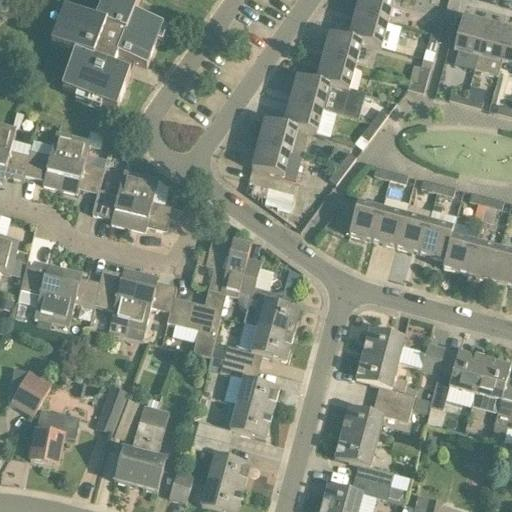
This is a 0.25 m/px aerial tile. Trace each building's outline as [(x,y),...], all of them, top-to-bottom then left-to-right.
[(131,66),(147,72),(163,30),(134,18),(141,1),(138,0),(105,0),(95,27),(65,15),(51,49),(75,58),(62,92),(117,113),(130,79),(126,77),(131,66)] [(360,0),(355,19),(388,28),(394,4),(380,0),(360,0)] [(349,44),(361,47),(381,52),(388,28),(355,19),(349,44)] [(478,61),(487,29),(463,22),(454,54),(478,61)] [(430,39),(439,42),(443,26),(435,23),(430,39)] [(498,81),(502,67),(511,35),(487,29),(478,61),(474,75),(498,81)] [(511,70),(511,35),(502,67),(511,70)] [(323,63),(355,71),(361,47),(349,44),(329,38),(323,63)] [(435,57),(439,42),(430,39),(426,55),(435,57)] [(457,56),(454,67),(473,72),(476,61),(457,56)] [(355,71),(323,63),(316,87),(329,90),(348,95),(355,71)] [(422,72),(417,87),(426,90),(430,74),(422,72)] [(291,106),(323,114),(336,118),(342,120),(348,95),(329,90),(316,87),(297,82),(291,106)] [(426,90),(417,87),(410,86),(407,94),(423,99),(426,90)] [(466,101),(451,97),(449,105),(464,110),(466,101)] [(464,110),(481,114),(483,105),(466,101),(464,110)] [(323,114),(291,106),(284,130),(297,134),(316,139),(316,137),(330,141),(336,118),(323,114)] [(511,112),(501,110),(499,110),(497,118),(511,122),(511,112)] [(371,128),(378,133),(388,120),(381,114),(371,128)] [(297,134),(284,130),(265,125),(258,149),(291,158),(297,134)] [(16,133),(0,129),(0,128),(0,184),(3,186),(4,181),(23,186),(30,161),(10,156),(16,133)] [(368,146),(378,133),(371,128),(361,141),(368,146)] [(58,138),(56,137),(50,161),(31,156),(30,161),(23,186),(24,186),(25,181),(44,186),(43,190),(60,195),(73,141),(58,138)] [(84,169),(90,145),(73,141),(60,195),(77,199),(78,194),(97,199),(98,199),(99,194),(104,174),(84,169)] [(303,161),(291,158),(258,149),(252,173),(296,185),(303,161)] [(339,171),(346,176),(356,163),(349,157),(339,171)] [(336,189),(346,176),(339,171),(329,184),(336,189)] [(374,181),(390,185),(392,177),(376,172),(374,181)] [(141,180),(127,177),(121,200),(99,194),(98,199),(97,199),(92,219),(112,224),(111,229),(128,233),(141,180)] [(390,185),(406,189),(408,181),(392,177),(390,185)] [(164,210),(168,192),(158,185),(141,180),(128,233),(145,238),(147,233),(167,238),(173,213),(164,210)] [(421,193),(437,198),(440,189),(423,185),(421,193)] [(251,199),(266,203),(268,193),(253,189),(251,199)] [(440,189),(437,198),(453,202),(455,193),(440,189)] [(293,199),(282,197),(278,215),(289,217),(293,199)] [(469,206),(478,209),(485,210),(487,202),(472,198),(469,206)] [(487,202),(485,210),(498,214),(501,215),(504,206),(487,202)] [(373,246),(382,214),(358,208),(349,240),(373,246)] [(441,218),(443,211),(434,209),(432,216),(441,218)] [(485,210),(482,225),(494,228),(498,214),(485,210)] [(400,219),(386,215),(382,214),(373,246),(397,253),(406,220),(400,219)] [(0,260),(14,265),(19,247),(0,241),(0,222),(1,221),(0,220),(0,260)] [(430,227),(406,220),(397,253),(421,259),(430,227)] [(453,233),(430,227),(421,259),(445,265),(451,241),(453,233)] [(466,280),(475,247),(451,241),(445,265),(443,273),(466,280)] [(219,300),(230,302),(238,303),(239,299),(247,265),(251,251),(233,247),(231,251),(212,247),(209,258),(200,256),(196,269),(214,273),(208,295),(220,298),(219,300)] [(466,280),(490,286),(499,254),(475,247),(466,280)] [(490,286),(511,291),(511,257),(499,254),(490,286)] [(391,280),(406,283),(410,257),(395,255),(391,280)] [(10,281),(14,265),(0,260),(0,280),(1,278),(10,281)] [(261,268),(247,265),(239,299),(250,302),(243,328),(258,331),(257,332),(293,342),(300,314),(275,308),(277,298),(255,293),(261,268)] [(35,322),(39,323),(52,326),(65,275),(47,270),(46,275),(26,270),(18,305),(38,311),(35,322)] [(65,275),(52,326),(69,330),(74,309),(95,314),(98,300),(96,300),(100,288),(81,283),(82,279),(65,275)] [(116,305),(111,328),(128,332),(142,279),(124,275),(122,280),(103,275),(100,288),(96,300),(98,300),(116,305)] [(143,345),(145,336),(151,314),(170,319),(167,329),(174,304),(177,293),(157,288),(158,283),(142,279),(128,332),(126,341),(143,345)] [(300,286),(292,284),(289,295),(298,297),(300,286)] [(226,319),(230,302),(219,300),(220,298),(208,295),(205,311),(174,304),(167,329),(199,337),(194,359),(211,362),(222,317),(226,319)] [(227,350),(223,364),(258,373),(261,360),(286,367),(293,342),(257,332),(251,356),(227,350)] [(370,333),(363,360),(398,369),(405,343),(370,333)] [(428,349),(423,368),(421,373),(438,378),(439,377),(445,353),(428,349)] [(439,377),(438,378),(429,412),(443,415),(449,391),(476,399),(485,364),(458,356),(452,380),(439,377)] [(381,392),(377,406),(411,415),(415,401),(404,398),(407,386),(394,383),(398,369),(363,360),(356,385),(381,392)] [(211,362),(210,362),(207,374),(220,377),(223,364),(211,362)] [(272,419),(279,394),(279,393),(254,386),(258,373),(223,364),(220,377),(244,383),(237,410),(272,419)] [(508,433),(511,417),(511,397),(504,395),(511,371),(485,364),(476,399),(500,406),(497,418),(494,429),(508,433)] [(51,389),(29,376),(10,408),(33,421),(51,389)] [(94,433),(112,439),(129,397),(110,391),(94,433)] [(414,413),(427,417),(430,406),(417,402),(414,413)] [(149,403),(147,410),(158,413),(160,406),(149,403)] [(129,404),(124,416),(134,420),(139,407),(129,404)] [(342,438),(377,447),(384,421),(407,427),(411,415),(377,406),(373,419),(349,411),(342,438)] [(158,414),(158,413),(147,410),(143,409),(131,456),(123,454),(114,486),(136,492),(156,414),(158,414)] [(199,426),(195,441),(229,450),(233,436),(265,445),(272,419),(237,410),(231,435),(199,426)] [(168,418),(169,417),(158,414),(156,414),(136,492),(157,497),(166,464),(157,462),(168,418)] [(41,415),(37,435),(30,465),(58,471),(64,442),(75,445),(80,423),(41,415)] [(356,484),(389,492),(393,478),(370,472),(377,447),(342,438),(335,464),(359,471),(356,484)] [(229,450),(195,441),(191,453),(216,460),(208,486),(243,496),(250,469),(226,462),(229,450)] [(186,508),(192,489),(194,483),(177,478),(169,503),(186,508)] [(386,505),(389,492),(356,484),(353,496),(328,490),(322,511),(359,511),(363,499),(386,505)] [(202,511),(238,511),(243,496),(208,486),(201,511),(202,511)] [(407,496),(406,496),(404,495),(404,496),(391,493),(389,502),(405,506),(407,496)]
